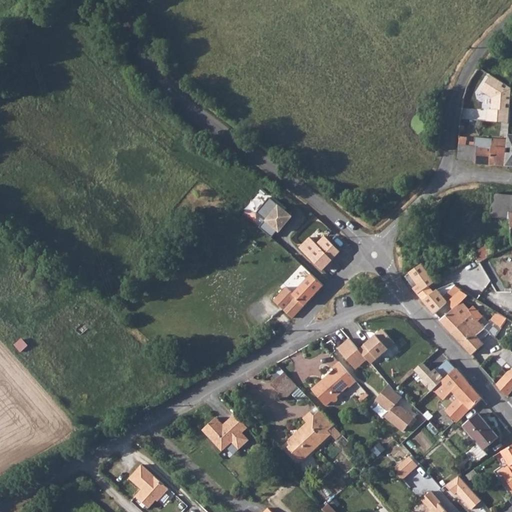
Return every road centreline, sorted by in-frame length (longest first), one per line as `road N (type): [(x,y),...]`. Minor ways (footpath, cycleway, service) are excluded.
road 1 (unclassified): [(109,0),(174,92),(373,255)]
road 2 (unclassified): [(291,338),(0,505)]
road 3 (unclassified): [(441,173),(459,89),(511,19)]
road 4 (unclassified): [(402,294),(511,418)]
